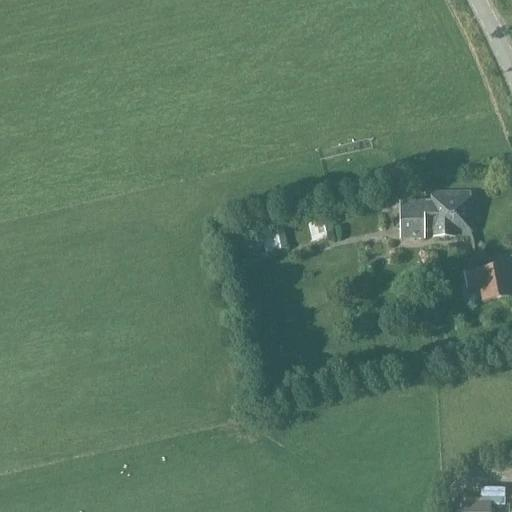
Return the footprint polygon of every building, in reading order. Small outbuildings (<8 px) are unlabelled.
[(470,193),(468,193),(430,193),(430,208),(422,208),(422,206),(399,206),(399,240),(423,239),(423,229),(429,229),(429,223),(433,223),(433,237),(435,237),(435,236),(469,236),(469,237),(471,237),(470,193)] [(306,217),(311,243),(334,238),(328,212),(306,217)] [(287,248),(282,223),(260,227),(241,231),(243,237),(260,233),(265,253),(287,248)] [(511,297),(511,294),(506,264),(462,273),(466,291),(479,288),(482,303),(511,297)] [(460,511),(489,511),(490,502),(460,502),(460,511)]
